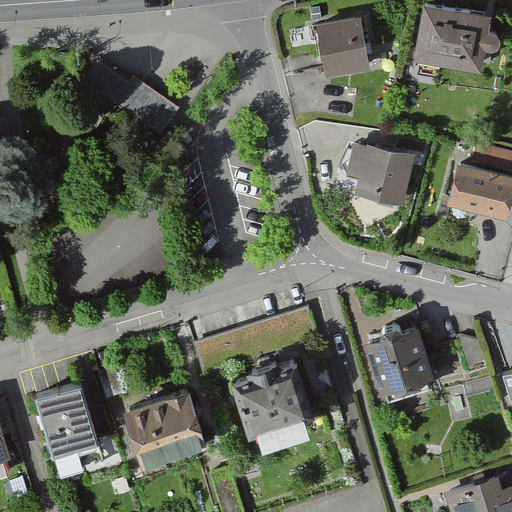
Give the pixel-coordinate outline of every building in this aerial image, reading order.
[(495,10),(451,0),(427,0),(418,47),(484,62),(495,10)] [(363,10),(320,19),(331,73),(374,65),(363,10)] [(132,78),(101,58),(87,80),(166,132),(185,104),(136,72),(132,78)] [(372,142),(355,137),(346,169),(358,172),(354,186),(400,199),(415,146),(374,135),(372,142)] [(511,161),(511,146),(487,145),(487,161),(511,161)] [(511,198),(511,167),(487,162),(477,205),(509,212),(511,198)] [(307,305),(197,340),(207,371),(317,336),(307,305)] [(419,321),(370,336),(387,391),(436,377),(419,321)] [(291,363),(276,367),(273,357),(247,365),(250,376),(243,378),(261,436),(300,424),(295,408),(305,405),(291,363)] [(511,362),(499,367),(511,407),(511,362)] [(107,391),(121,388),(116,363),(102,366),(107,391)] [(84,378),(40,392),(56,444),(100,430),(84,378)] [(192,383),(134,399),(148,450),(206,434),(192,383)] [(502,472),(449,485),(456,511),(511,511),(511,481),(505,483),(502,472)]
